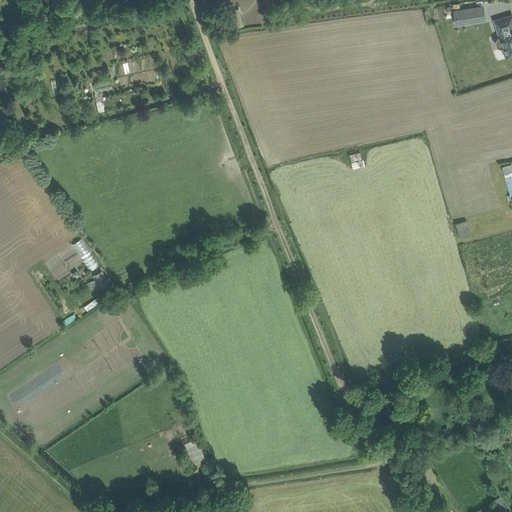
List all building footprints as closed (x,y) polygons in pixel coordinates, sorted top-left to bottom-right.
[(296,19),(293,0),(289,0),(284,1),(286,20),(296,19)] [(507,4),(490,9),(495,26),(493,27),(492,28),(491,30),(491,33),(491,34),(492,35),(494,37),(496,37),(498,37),(503,36),(505,42),(510,40),(511,43),(511,42),(511,17),(511,18),(507,4)] [(474,6),(454,9),(456,25),(476,21),(474,6)] [(241,13),(234,15),(238,27),(244,25),(241,13)] [(102,92),(95,94),(96,102),(103,100),(104,100),(102,92)] [(361,150),(350,153),(353,168),(365,166),(361,150)] [(344,165),(342,154),(332,157),(334,168),(344,165)] [(465,222),(456,225),(460,238),(469,235),(465,222)] [(103,271),(94,276),(95,279),(87,283),(91,292),(109,282),(103,271)] [(208,460),(201,443),(188,448),(195,465),(208,460)] [(493,501),(499,509),(498,511),(505,511),(507,508),(507,507),(500,496),(493,501)]
